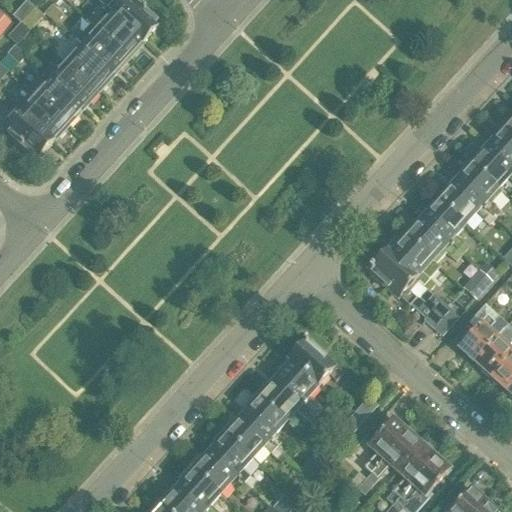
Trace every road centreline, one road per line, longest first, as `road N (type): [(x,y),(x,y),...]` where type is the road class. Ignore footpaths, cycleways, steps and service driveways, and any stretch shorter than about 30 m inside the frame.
road 1 (residential): [(83,511),(298,277)]
road 2 (residential): [(298,277),(511,42)]
road 3 (residential): [(511,465),(298,277)]
road 4 (residential): [(38,228),(225,21)]
